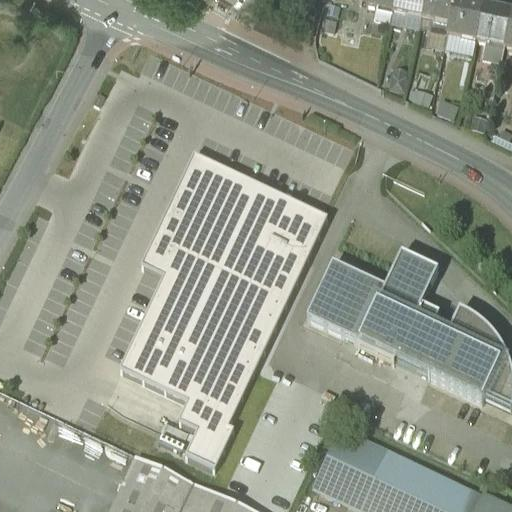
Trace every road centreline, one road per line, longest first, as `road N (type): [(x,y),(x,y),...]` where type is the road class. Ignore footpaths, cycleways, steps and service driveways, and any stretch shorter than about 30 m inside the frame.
road 1 (tertiary): [(511,197),(435,148),(113,1)]
road 2 (residential): [(113,1),(0,241)]
